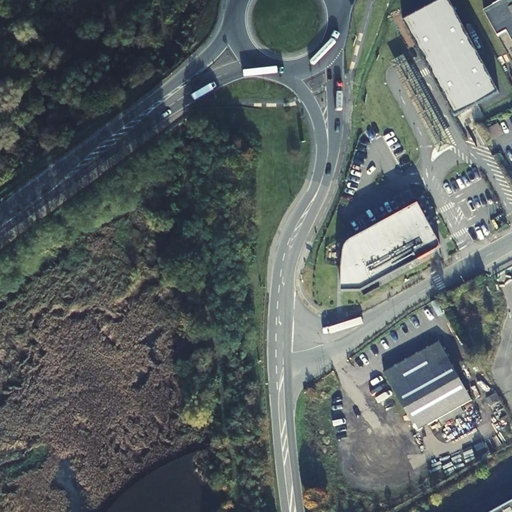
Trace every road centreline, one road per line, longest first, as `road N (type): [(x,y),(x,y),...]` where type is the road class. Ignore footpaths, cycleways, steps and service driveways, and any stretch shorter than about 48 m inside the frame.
road 1 (unclassified): [(277,353),(346,333),(511,241)]
road 2 (secondary): [(277,353),(287,253),(328,148)]
road 3 (primary): [(232,17),(209,54),(114,138)]
road 4 (primary): [(114,138),(202,84),(259,65)]
road 5 (secondary): [(292,511),(277,353)]
road 6 (primary): [(114,138),(0,220)]
